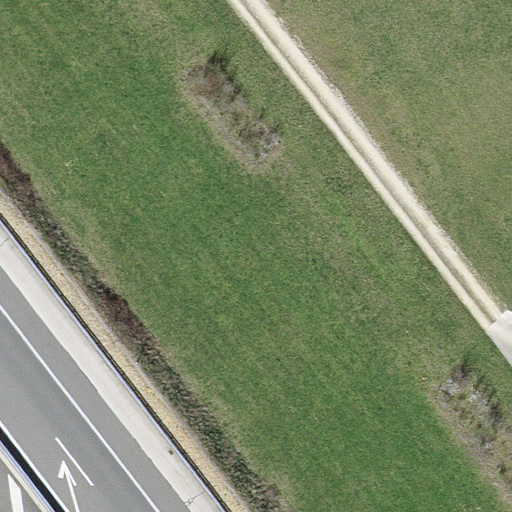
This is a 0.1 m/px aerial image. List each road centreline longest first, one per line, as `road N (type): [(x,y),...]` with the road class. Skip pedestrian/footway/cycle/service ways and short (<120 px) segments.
road 1 (track): [(511,338),(248,0)]
road 2 (motorway): [(112,511),(0,364)]
